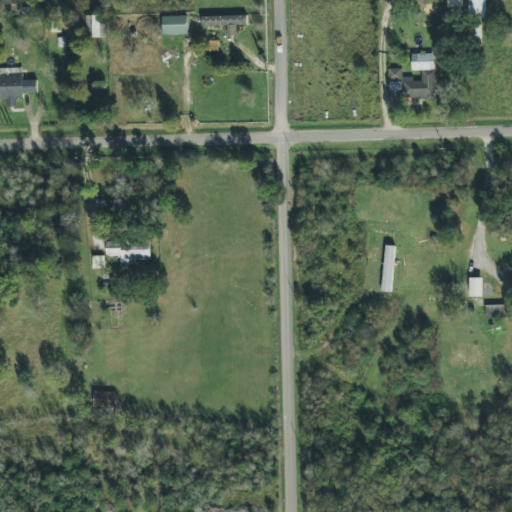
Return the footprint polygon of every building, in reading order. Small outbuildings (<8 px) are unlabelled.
[(465,0),(446,0),(447,8),(465,7),(465,0)] [(102,37),(102,33),(107,33),(107,21),(100,21),(100,15),(86,16),(87,38),(102,37)] [(228,25),(228,36),(237,36),(237,25),(248,25),(248,15),(202,17),(202,26),(228,25)] [(163,35),(188,35),(187,16),(163,17),(163,35)] [(389,90),(405,90),(406,100),(435,99),(435,54),(412,54),(413,71),(422,71),(422,78),(403,79),(403,69),(389,69),(389,90)] [(38,80),(24,81),(23,68),(0,68),(0,100),(7,100),(7,107),(17,106),(17,95),(38,95),(38,80)] [(107,257),(120,256),(120,265),(137,264),(137,260),(151,260),(150,239),(106,241),(107,257)] [(391,292),(396,247),(387,246),(382,291),(391,292)] [(483,297),(483,279),(471,278),(471,296),(483,297)] [(93,406),(114,407),(115,392),(94,391),(93,406)]
